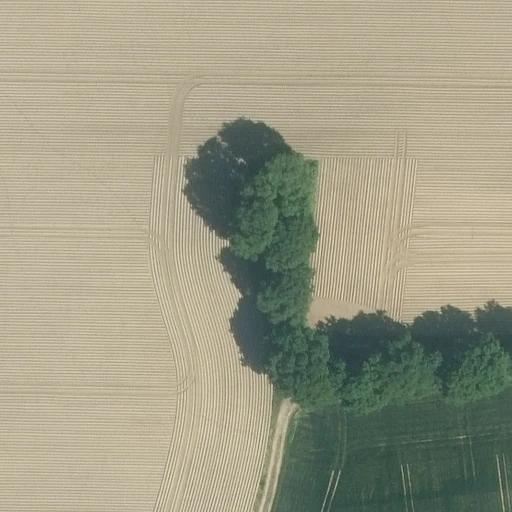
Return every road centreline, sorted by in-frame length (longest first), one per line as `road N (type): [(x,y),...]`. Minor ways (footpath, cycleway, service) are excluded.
road 1 (track): [(511,364),(293,387),(263,511)]
road 2 (track): [(293,387),(281,365),(273,300),(271,122)]
